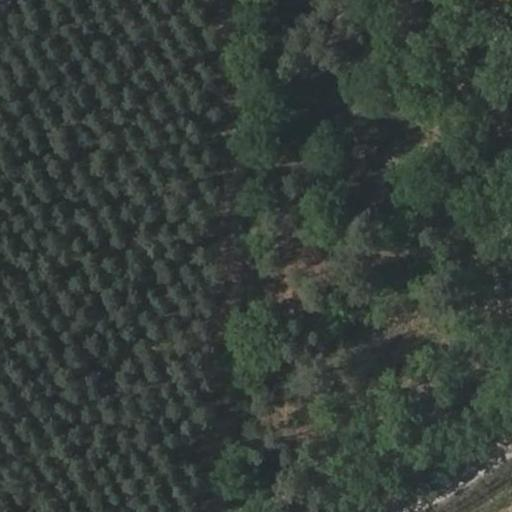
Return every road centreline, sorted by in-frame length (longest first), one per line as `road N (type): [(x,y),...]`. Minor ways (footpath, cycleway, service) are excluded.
road 1 (track): [(244,0),(248,408),(228,511)]
road 2 (track): [(397,511),(511,442)]
